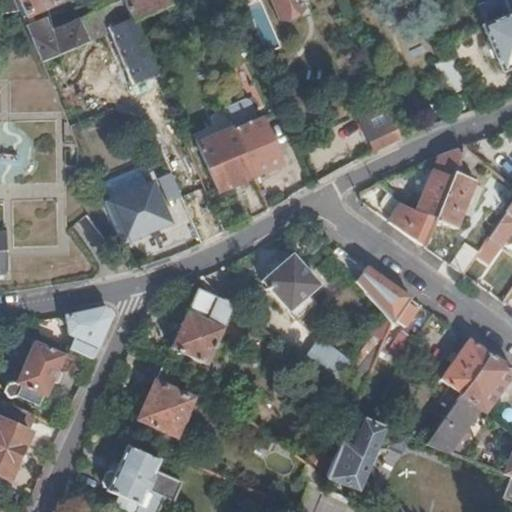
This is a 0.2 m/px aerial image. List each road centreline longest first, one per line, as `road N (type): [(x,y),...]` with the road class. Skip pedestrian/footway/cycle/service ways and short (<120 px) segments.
road 1 (residential): [(307,198),(511,345)]
road 2 (residential): [(146,283),(41,511)]
road 3 (residential): [(511,111),(307,198)]
road 4 (residential): [(307,198),(146,283)]
road 5 (residential): [(146,283),(0,308)]
